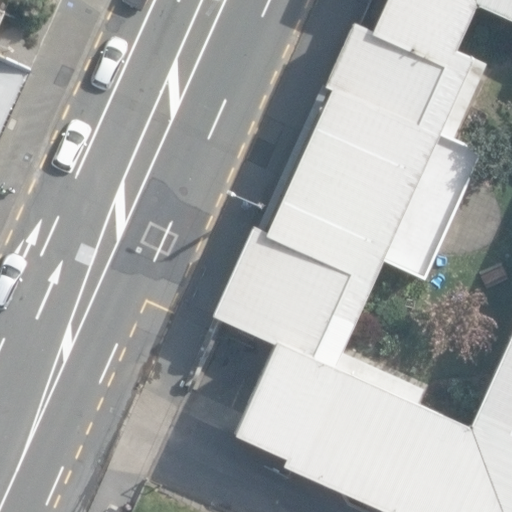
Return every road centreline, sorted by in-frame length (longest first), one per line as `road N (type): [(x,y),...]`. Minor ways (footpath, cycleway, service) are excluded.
road 1 (secondary): [(257,0),(83,397),(31,428)]
road 2 (secondary): [(31,428),(18,367),(157,0)]
